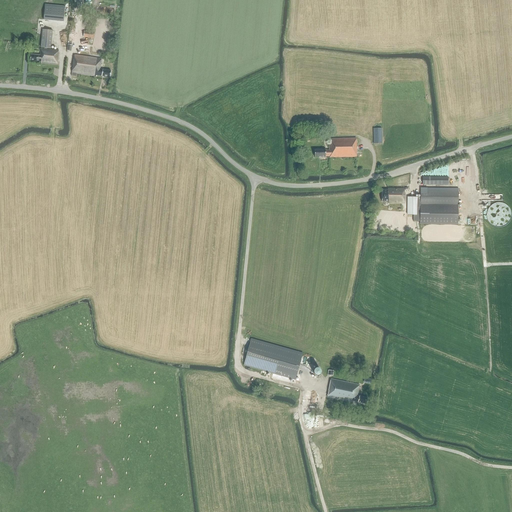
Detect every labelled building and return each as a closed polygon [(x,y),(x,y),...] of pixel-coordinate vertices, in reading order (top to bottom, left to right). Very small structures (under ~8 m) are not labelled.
[(45,5),(43,20),(63,21),(65,6),(45,5)] [(42,29),(40,47),(44,48),(44,49),(46,49),(46,48),(51,48),(53,30),(42,29)] [(57,65),(58,50),(46,49),(44,49),(40,49),(40,55),(30,54),(30,61),(41,62),(41,63),(57,65)] [(110,77),(111,71),(100,69),(101,59),(74,55),(71,76),(76,77),(76,74),(95,76),(96,75),(110,77)] [(374,144),(382,144),(382,128),(377,128),(377,127),(374,127),(374,128),(373,128),(374,144)] [(329,155),(329,157),(356,157),(356,138),(329,139),(329,150),(314,150),(314,157),(325,157),(325,155),(329,155)] [(422,177),(422,184),(422,185),(448,185),(448,177),(422,177)] [(405,203),(405,193),(404,193),(404,189),(387,188),(387,190),(382,190),(382,201),(388,202),(388,203),(405,203)] [(420,208),(420,223),(458,224),(458,211),(458,210),(458,190),(420,189),(420,197),(420,208)] [(408,197),(407,215),(418,215),(419,208),(420,208),(420,197),(416,197),(408,197)] [(509,208),(501,203),(492,205),(487,213),(489,222),(497,227),(506,225),(511,217),(509,208)] [(302,353),(267,343),(251,339),(243,365),(295,380),(302,353)] [(318,377),(318,376),(318,374),(317,373),(316,372),(315,372),(314,371),(313,371),(312,372),(311,372),(310,373),(309,374),(308,376),(308,377),(309,378),(309,379),(310,380),(312,381),(313,381),(314,381),(316,380),(317,378),(318,377)] [(331,379),(328,390),(327,397),(351,402),(352,401),(366,404),(368,398),(359,396),(357,396),(359,385),(331,379)]
